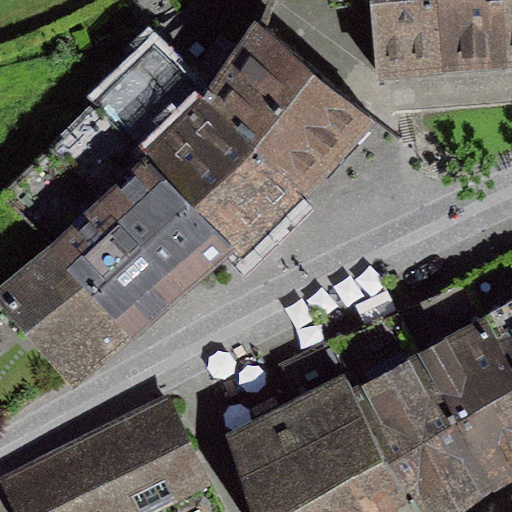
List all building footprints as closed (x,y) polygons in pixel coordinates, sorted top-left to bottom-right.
[(373,0),(376,67),(445,63),(439,0),(373,0)] [(439,0),(445,63),(477,61),(504,60),(504,0),(439,0)] [(193,53),(178,70),(302,191),(336,152),(373,102),(264,11),(220,77),(193,53)] [(273,219),(302,191),(178,70),(154,48),(97,102),(148,156),(228,243),(239,254),(273,219)] [(206,264),(228,243),(148,156),(97,102),(53,146),(104,199),(182,285),(206,264)] [(155,308),(182,285),(104,199),(53,146),(3,198),(56,247),(133,326),(155,308)] [(0,295),(71,377),(101,351),(133,326),(56,247),(0,295)] [(469,280),(486,316),(511,301),(511,260),(491,270),(469,280)] [(489,322),(486,316),(469,280),(438,294),(400,311),(424,355),(489,322)] [(511,301),(486,316),(489,322),(511,367),(511,301)] [(424,355),(400,311),(369,325),(331,342),(348,377),(356,391),(424,355)] [(490,481),(511,468),(511,367),(489,322),(424,355),(490,481)] [(275,396),(227,422),(250,489),(259,511),(338,511),(327,491),(383,460),(351,399),(335,410),(323,388),(348,377),(331,342),(282,364),(294,387),(275,396)] [(418,511),(444,511),(490,481),(424,355),(356,391),(388,457),(418,511)] [(149,511),(155,509),(209,482),(168,397),(113,426),(5,481),(20,511),(149,511)] [(418,511),(388,457),(383,460),(327,491),(338,511),(418,511)] [(224,511),(209,482),(155,509),(156,511),(224,511)]
